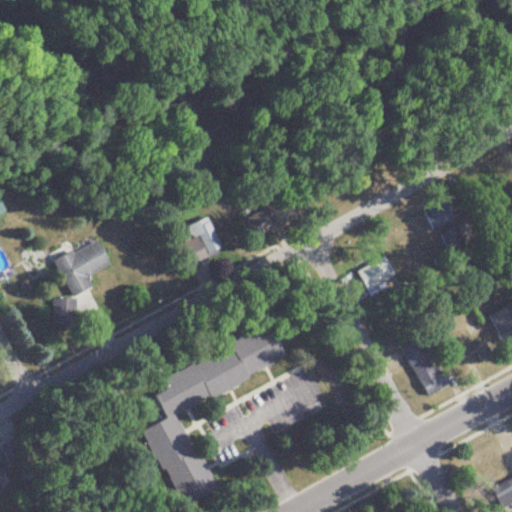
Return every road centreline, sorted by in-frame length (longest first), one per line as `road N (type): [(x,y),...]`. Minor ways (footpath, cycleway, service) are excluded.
road 1 (residential): [(0,407),(511,129)]
road 2 (residential): [(452,511),(312,241)]
road 3 (tertiary): [(292,511),(511,389)]
